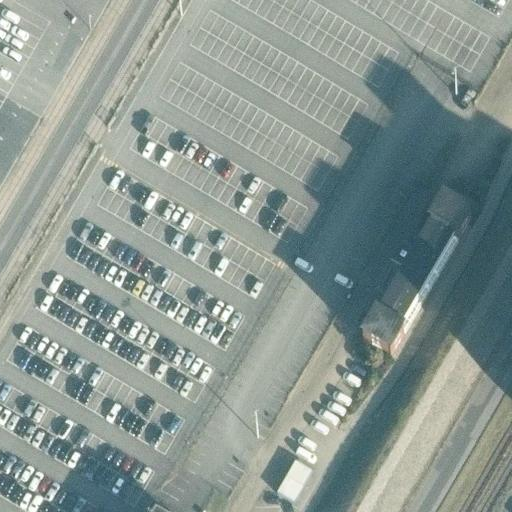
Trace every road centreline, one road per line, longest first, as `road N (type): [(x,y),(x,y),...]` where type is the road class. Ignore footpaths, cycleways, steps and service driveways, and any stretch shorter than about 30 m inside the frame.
road 1 (unclassified): [(300,511),(399,376),(511,163)]
road 2 (unclassified): [(0,254),(147,0)]
